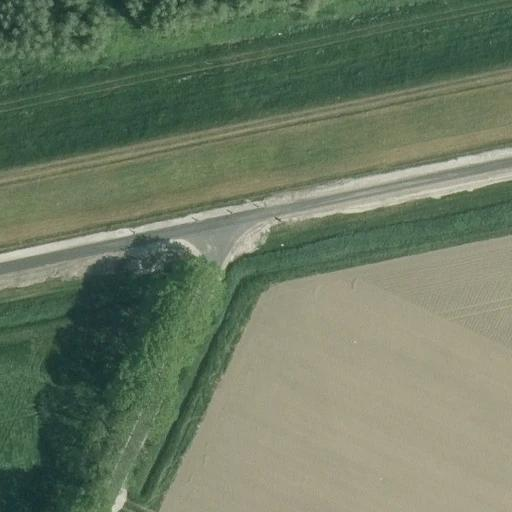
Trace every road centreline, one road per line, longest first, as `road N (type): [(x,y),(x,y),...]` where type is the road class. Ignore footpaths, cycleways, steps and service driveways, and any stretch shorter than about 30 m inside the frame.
road 1 (unclassified): [(102,511),(210,277),(214,224)]
road 2 (tertiary): [(214,224),(511,161)]
road 3 (tertiary): [(0,268),(214,224)]
